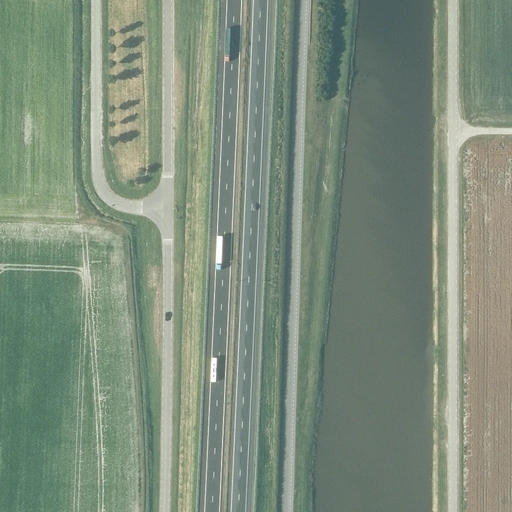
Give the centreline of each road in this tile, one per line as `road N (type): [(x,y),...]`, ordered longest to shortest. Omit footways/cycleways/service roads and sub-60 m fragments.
road 1 (motorway): [(234,0),(211,511)]
road 2 (motorway): [(238,511),(260,0)]
road 3 (tertiary): [(302,0),(285,511)]
road 4 (unclassified): [(452,511),(453,0)]
road 5 (unclassified): [(164,511),(166,207)]
road 6 (unclassified): [(166,207),(123,205),(99,186),(95,0)]
road 7 (unclassified): [(166,207),(167,0)]
